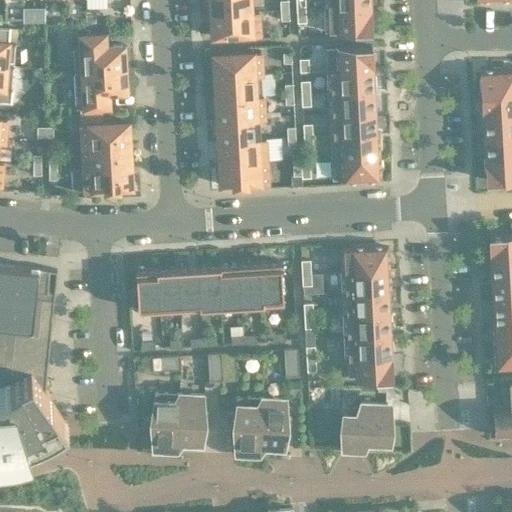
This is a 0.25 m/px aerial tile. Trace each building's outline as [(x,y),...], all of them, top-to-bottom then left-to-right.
[(250,10),(249,0),(209,0),(210,13),(250,11),(250,10)] [(279,0),(280,9),(288,9),(287,0),(279,0)] [(295,0),(296,9),(305,9),(304,0),(295,0)] [(323,0),(324,8),(370,7),(369,0),(323,0)] [(371,29),(370,7),(324,8),(325,31),(371,29)] [(250,11),(210,13),(211,36),(259,33),(258,9),(250,10),(250,11)] [(289,19),(288,9),(280,9),(280,19),(289,19)] [(306,21),(305,9),(296,9),(297,22),(306,21)] [(0,63),(13,65),(15,41),(8,40),(9,27),(0,26),(0,63)] [(73,70),(125,67),(124,43),(105,44),(104,31),(79,33),(79,46),(72,46),(73,70)] [(371,45),(335,47),(336,69),(326,69),(326,70),(372,68),(371,45)] [(213,75),(262,73),(260,50),(212,53),(213,75)] [(291,61),(290,51),(282,52),(283,62),(291,61)] [(299,71),(309,71),(308,57),(299,58),(299,71)] [(12,89),(13,65),(0,63),(0,100),(3,101),(4,88),(12,89)] [(126,91),(125,67),(73,70),(75,107),(109,105),(108,92),(126,91)] [(326,70),(327,91),(373,89),(373,88),(376,88),(375,75),(373,75),(372,68),(326,70)] [(481,92),(482,93),(511,91),(511,68),(480,70),(481,79),(478,79),(479,92),(481,92)] [(215,97),(263,94),(262,73),(213,75),(215,97)] [(301,93),(310,92),(309,80),(300,80),(301,93)] [(284,83),(284,93),(293,93),(292,83),(284,83)] [(327,91),(328,113),(374,111),(373,89),(327,91)] [(511,91),(482,93),(483,114),(511,112),(511,91)] [(310,105),(310,92),(301,93),(301,105),(310,105)] [(293,93),(284,93),(285,103),(293,103),(293,93)] [(256,116),(256,117),(264,117),(263,94),(215,97),(216,118),(256,116)] [(328,113),(329,135),(376,132),(374,111),(328,113)] [(511,112),(483,114),(484,136),(511,134),(511,112)] [(257,138),(257,137),(256,117),(256,116),(216,118),(217,140),(257,138)] [(81,145),(129,143),(128,120),(80,123),(81,145)] [(303,136),(312,136),(311,123),(302,123),(303,136)] [(45,136),(44,126),(36,126),(36,136),(45,136)] [(53,126),(44,126),(45,136),(53,136),(53,126)] [(286,126),(287,136),(295,136),(294,126),(286,126)] [(329,135),(330,156),(377,154),(376,132),(329,135)] [(511,156),(511,134),(484,136),(485,157),(511,156)] [(217,140),(218,162),(266,159),(265,136),(257,137),(257,138),(217,140)] [(295,136),(287,136),(287,146),(295,146),(295,136)] [(313,148),(312,136),(303,136),(304,148),(313,148)] [(81,145),(82,167),(130,164),(129,143),(81,145)] [(32,153),(32,164),(41,164),(41,154),(32,153)] [(377,155),(377,154),(330,156),(332,179),(378,176),(377,168),(380,168),(379,155),(377,155)] [(484,172),(486,171),(486,180),(511,178),(511,156),(485,157),(485,158),(483,158),(484,172)] [(48,158),(48,168),(57,168),(57,158),(48,158)] [(266,159),(218,162),(219,184),(268,181),(266,159)] [(301,177),(310,177),(309,163),(300,164),(301,174),(301,177)] [(40,174),(41,164),(32,164),(33,174),(40,174)] [(130,164),(82,167),(84,189),(132,187),(130,164)] [(301,174),(300,164),(292,164),(293,175),(301,174)] [(57,178),(57,168),(48,168),(48,178),(57,178)] [(511,233),(489,235),(490,257),(511,256),(511,233)] [(385,245),(339,248),(340,270),(386,268),(385,245)] [(511,256),(490,257),(491,279),(511,277),(511,256)] [(301,272),(310,272),(310,259),(300,260),(301,272)] [(280,260),(259,261),(261,302),(283,300),(280,260)] [(241,303),(261,302),(259,261),(238,263),(241,303)] [(0,263),(0,443),(3,444),(9,443),(15,442),(22,440),(28,438),(33,437),(38,435),(43,433),(48,430),(45,424),(63,415),(45,390),(56,269),(0,263)] [(238,263),(218,264),(220,304),(241,303),(238,263)] [(218,264),(198,265),(200,305),(220,304),(218,264)] [(198,265),(177,266),(180,307),(200,305),(198,265)] [(177,266),(157,268),(159,308),(180,307),(177,266)] [(138,309),(159,308),(157,268),(135,269),(138,309)] [(341,292),(387,290),(386,268),(340,270),(341,292)] [(311,284),(310,272),(301,272),(302,285),(311,284)] [(511,277),(491,279),(492,300),(511,299),(511,277)] [(388,311),(387,290),(341,292),(342,314),(388,311)] [(511,299),(492,300),(494,322),(511,320),(511,299)] [(303,315),(313,315),(312,302),(303,303),(303,315)] [(343,335),(390,333),(388,311),(342,314),(343,335)] [(313,315),(303,315),(304,328),(313,327),(313,315)] [(511,320),(494,322),(495,343),(511,342),(511,320)] [(285,340),(284,331),(272,332),(272,341),(285,340)] [(255,333),(243,334),(243,343),(256,342),(255,333)] [(390,334),(390,333),(343,335),(344,357),(391,354),(390,347),(393,347),(392,333),(390,334)] [(243,343),(243,334),(230,335),(231,343),(243,343)] [(190,346),(202,345),(202,336),(189,337),(190,346)] [(214,336),(202,336),(202,345),(215,344),(214,336)] [(182,346),(182,338),(169,338),(169,347),(182,346)] [(140,340),(141,349),(154,348),(153,339),(140,340)] [(511,342),(495,343),(495,344),(492,344),(493,358),(496,357),(496,366),(511,364),(511,342)] [(305,346),(306,358),(315,358),(314,345),(305,346)] [(283,348),(285,376),(299,375),(297,347),(283,348)] [(234,351),(220,352),(222,380),(236,379),(234,351)] [(207,353),(209,381),(222,380),(220,352),(207,353)] [(355,378),(392,377),(391,354),(344,357),(354,357),(355,378)] [(151,356),(152,370),(180,368),(179,355),(151,356)] [(316,370),(315,358),(306,358),(306,371),(316,370)] [(511,380),(502,381),(503,406),(494,406),(496,435),(511,434),(511,436),(511,380)] [(152,429),(151,447),(176,448),(179,392),(154,391),(153,416),(148,416),(148,420),(148,428),(152,429)] [(204,393),(179,392),(176,448),(177,448),(178,440),(201,441),(202,424),(207,424),(207,416),(208,411),(203,411),(204,393)] [(235,432),(234,451),(259,452),(261,396),(237,395),(235,420),(231,419),(230,432),(235,432)] [(286,397),(261,396),(259,452),(260,452),(260,444),(284,445),(285,428),(289,428),(290,420),(290,415),(285,415),(286,397)] [(342,446),(363,447),(363,439),(388,440),(389,422),(386,422),(387,402),(360,401),(360,413),(343,412),(342,446)] [(511,511),(511,498),(502,500),(503,511),(511,511)]
